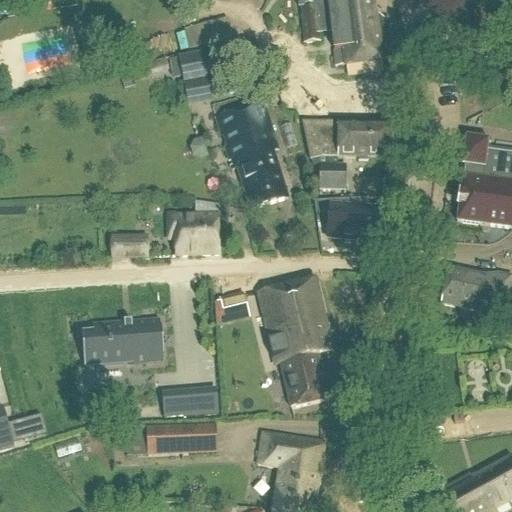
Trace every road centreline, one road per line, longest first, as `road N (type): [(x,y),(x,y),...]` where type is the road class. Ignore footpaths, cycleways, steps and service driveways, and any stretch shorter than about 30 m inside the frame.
road 1 (unclassified): [(0,284),(326,268),(405,278)]
road 2 (tertiary): [(405,278),(425,140),(410,0)]
road 3 (tertiary): [(369,431),(405,278)]
road 4 (unclassified): [(369,431),(511,419)]
